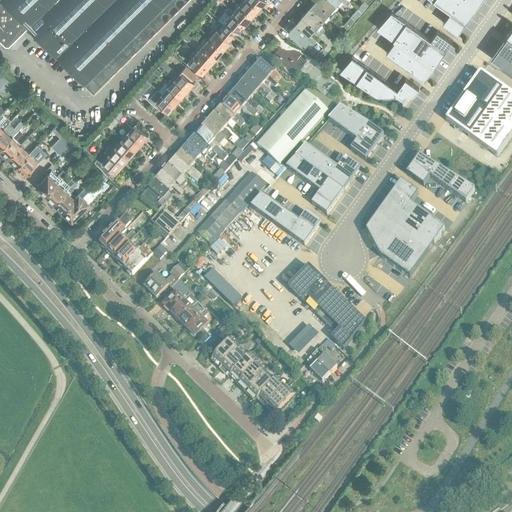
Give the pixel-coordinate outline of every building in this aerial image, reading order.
[(0,0),(0,40),(5,46),(9,45),(28,27),(93,93),(187,0),(0,0)] [(242,0),(240,4),(253,15),(259,7),(250,0),(242,0)] [(316,0),(315,0),(309,8),(323,19),(327,14),(334,20),(336,17),(335,16),(316,0)] [(331,0),(316,0),(335,16),(337,13),(335,11),(336,10),(333,8),(336,4),(331,0)] [(443,22),(458,33),(475,9),(481,0),(434,0),(451,11),(443,22)] [(357,9),(361,12),(368,4),(364,1),(357,9)] [(237,7),(233,11),(246,23),(253,15),(240,4),(238,2),(235,6),(237,7)] [(225,11),(218,18),(223,23),(225,24),(235,33),(237,30),(238,31),(244,24),(246,23),(233,11),(228,7),(226,9),(224,10),(225,11)] [(309,8),(302,16),(322,33),(323,33),(325,30),(319,24),(323,19),(309,8)] [(361,12),(357,9),(350,16),(354,20),(361,12)] [(433,67),(452,41),(437,30),(431,39),(391,11),(377,27),(395,40),(433,67)] [(302,16),(296,23),(309,35),(312,31),(327,44),(324,48),(328,51),(334,44),(330,40),(328,38),(323,33),(322,33),(302,16)] [(354,20),(350,16),(343,24),(347,28),(354,20)] [(208,35),(224,48),(231,40),(229,39),(233,34),(219,22),(215,26),(208,35)] [(294,24),(288,31),(302,43),(305,40),(308,43),(309,41),(325,54),(328,51),(324,48),(309,35),(296,23),(294,24)] [(224,48),(208,35),(205,38),(204,37),(200,42),(201,43),(217,56),(224,48)] [(492,56),(511,70),(511,39),(507,36),(492,56)] [(433,67),(395,40),(386,51),(411,70),(425,80),(433,67)] [(200,48),(196,52),(210,64),(217,56),(201,43),(198,46),(200,48)] [(210,64),(196,52),(188,60),(189,61),(186,64),(197,73),(200,70),(202,73),(210,64)] [(405,78),(398,88),(352,56),(340,70),(402,111),(419,87),(405,78)] [(175,77),(188,89),(195,81),(193,79),(197,74),(186,65),(178,74),(161,59),(159,63),(175,77)] [(260,63),(254,70),(267,81),(275,88),(278,85),(270,78),(273,74),(260,63)] [(254,70),(248,77),(269,96),(272,93),(263,85),(267,81),(254,70)] [(0,87),(8,79),(1,72),(0,72),(0,87)] [(511,96),(480,73),(445,122),(497,159),(511,137),(511,96)] [(175,77),(169,85),(181,97),(188,89),(175,77)] [(247,78),(241,85),(254,96),(258,91),(271,103),(273,99),(269,96),(248,77),(247,78)] [(14,84),(8,79),(0,87),(0,91),(3,95),(14,84)] [(149,82),(147,80),(133,95),(138,99),(151,84),(149,82)] [(181,97),(169,85),(162,92),(175,104),(181,97)] [(240,86),(235,92),(259,113),(261,115),(264,111),(253,101),(250,100),(254,96),(241,85),(240,86)] [(175,104),(162,92),(157,88),(148,99),(156,106),(159,102),(168,111),(175,104)] [(234,93),(228,99),(241,111),(245,106),(256,116),(259,113),(235,92),(234,93)] [(305,93),(257,147),(279,167),(328,113),(305,93)] [(287,101),(281,95),(277,100),(284,105),(287,101)] [(227,100),(222,107),(243,125),(243,126),(245,124),(245,122),(244,121),(237,115),(241,111),(228,99),(227,100)] [(221,108),(215,114),(228,126),(233,130),(237,125),(240,128),(243,125),(222,107),(221,108)] [(121,109),(114,117),(118,121),(125,113),(121,109)] [(350,152),(365,162),(383,137),(369,126),(340,109),(328,122),(357,143),(350,152)] [(2,112),(0,113),(0,130),(8,122),(10,120),(2,112)] [(214,116),(208,122),(227,138),(229,140),(233,136),(230,134),(226,130),(226,131),(224,130),(228,126),(215,114),(214,116)] [(118,121),(114,117),(108,125),(112,128),(118,121)] [(8,122),(0,130),(0,148),(19,128),(21,126),(24,123),(21,121),(14,128),(8,122)] [(127,122),(124,126),(129,130),(142,142),(148,134),(135,123),(132,127),(127,122)] [(208,123),(202,129),(220,145),(227,138),(208,122),(208,123)] [(262,129),(258,125),(251,134),(255,137),(262,129)] [(19,128),(0,148),(0,149),(8,157),(20,144),(15,140),(23,131),(22,130),(19,128)] [(201,131),(195,138),(212,153),(217,148),(218,149),(221,146),(220,145),(202,129),(201,131)] [(128,131),(122,138),(135,149),(141,143),(142,142),(129,130),(128,131)] [(20,144),(8,157),(16,164),(15,165),(16,166),(29,153),(24,148),(31,140),(28,136),(26,138),(20,144)] [(511,137),(497,159),(491,167),(499,173),(511,155),(511,137)] [(57,151),(64,143),(59,138),(52,146),(57,151)] [(120,140),(115,146),(128,157),(133,151),(135,149),(122,138),(120,140)] [(192,141),(188,145),(201,156),(203,158),(203,157),(205,159),(206,158),(212,162),(216,157),(212,153),(195,138),(192,141)] [(249,144),(245,140),(244,142),(242,141),(237,147),(242,151),(249,144)] [(69,148),(64,143),(57,151),(62,156),(69,148)] [(29,153),(16,166),(25,175),(46,153),(37,144),(36,145),(29,153)] [(186,147),(182,153),(194,164),(200,169),(203,166),(197,160),(199,158),(201,156),(188,145),(186,147)] [(108,146),(105,149),(109,153),(122,164),(125,160),(128,157),(115,146),(112,149),(108,146)] [(242,151),(237,147),(236,148),(238,149),(232,156),(237,160),(243,154),(241,152),(242,151)] [(328,182),(343,193),(360,170),(345,159),(337,170),(306,147),(295,159),(305,166),(312,171),(320,177),(328,182)] [(101,153),(94,161),(102,169),(102,170),(108,175),(113,170),(115,172),(118,168),(122,164),(109,153),(105,149),(101,153)] [(180,155),(175,160),(201,182),(203,179),(202,178),(191,168),(192,166),(194,164),(181,153),(180,155)] [(232,157),(225,165),(229,168),(237,160),(232,156),(231,156),(232,157)] [(419,158),(406,176),(423,188),(430,179),(465,205),(475,192),(467,188),(440,171),(419,158)] [(320,177),(312,171),(305,166),(295,159),(285,169),(320,194),(311,206),(326,217),(343,193),(328,182),(320,177)] [(171,165),(169,167),(181,179),(183,176),(185,174),(196,184),(198,185),(201,182),(175,160),(171,165)] [(229,168),(225,165),(223,163),(218,168),(220,170),(224,174),(229,168)] [(169,167),(162,175),(183,193),(185,190),(183,188),(187,183),(181,179),(169,167)] [(51,170),(36,186),(44,193),(46,195),(58,181),(66,173),(64,171),(63,170),(57,176),(51,170)] [(224,174),(220,170),(212,179),(216,183),(224,174)] [(74,197),(62,210),(66,214),(72,220),(102,189),(104,190),(109,185),(105,181),(107,180),(108,178),(104,174),(102,175),(101,177),(100,176),(95,181),(93,179),(80,193),(79,192),(74,197)] [(251,174),(210,219),(197,234),(198,234),(193,239),(197,243),(199,242),(201,243),(202,242),(207,247),(206,248),(208,250),(236,218),(265,187),(251,174)] [(161,176),(156,182),(168,193),(172,189),(180,196),(181,194),(183,193),(162,175),(161,176)] [(58,181),(46,195),(51,200),(54,203),(75,181),(72,178),(63,187),(58,181)] [(75,181),(54,203),(58,206),(62,210),(74,197),(70,193),(69,193),(78,184),(75,181)] [(154,184),(145,194),(162,209),(172,197),(168,193),(156,182),(154,184)] [(401,183),(366,232),(379,258),(409,280),(444,231),(410,206),(418,196),(401,183)] [(201,192),(200,194),(203,198),(205,196),(210,191),(206,187),(201,192)] [(145,194),(141,199),(157,214),(162,209),(145,194)] [(200,194),(193,202),(197,205),(203,198),(200,194)] [(468,206),(475,212),(483,201),(475,196),(468,206)] [(250,209),(304,248),(321,224),(306,214),(299,223),(261,197),(250,209)] [(191,204),(186,209),(190,213),(195,207),(197,205),(193,202),(191,204)] [(185,211),(180,217),(183,220),(189,214),(190,213),(186,209),(185,211)] [(109,233),(100,242),(100,245),(100,247),(106,252),(119,240),(121,237),(119,236),(133,222),(126,215),(117,225),(115,223),(107,231),(109,233)] [(167,215),(157,227),(160,229),(168,237),(183,221),(183,220),(180,217),(179,217),(175,222),(167,215)] [(135,237),(114,260),(118,264),(118,266),(121,268),(123,268),(140,251),(136,247),(140,243),(143,247),(144,246),(150,239),(142,232),(140,234),(136,238),(135,237)] [(446,232),(436,245),(445,251),(455,238),(446,232)] [(119,240),(106,252),(107,253),(107,255),(109,257),(111,256),(114,260),(135,237),(132,234),(125,241),(121,237),(119,240)] [(140,251),(123,268),(127,272),(126,274),(129,277),(131,276),(132,277),(143,265),(152,256),(147,251),(148,250),(144,246),(143,247),(140,243),(136,247),(140,251)] [(163,257),(157,251),(152,255),(159,262),(163,257)] [(171,289),(178,282),(190,270),(182,263),(169,275),(171,277),(169,280),(169,281),(166,284),(157,275),(144,288),(156,300),(168,288),(170,290),(171,289)] [(308,268),(287,289),(292,294),(334,336),(330,340),(343,352),(366,324),(308,268)] [(178,282),(171,289),(176,294),(163,307),(171,315),(191,295),(178,282)] [(206,296),(210,300),(215,295),(211,291),(206,296)] [(195,298),(191,295),(171,315),(179,323),(191,310),(187,306),(195,298)] [(191,310),(179,323),(186,330),(199,317),(191,310)] [(205,311),(199,317),(186,330),(194,338),(207,325),(202,321),(208,314),(205,311)] [(222,366),(239,350),(230,341),(213,358),(222,366)] [(247,358),(239,350),(222,366),(231,375),(232,374),(232,373),(247,358)] [(318,352),(315,356),(320,361),(317,364),(329,376),(337,368),(324,356),(323,357),(318,352)] [(248,356),(247,358),(232,373),(232,374),(240,382),(256,366),(257,366),(258,366),(248,356)] [(315,362),(311,367),(312,368),(309,371),(322,383),(329,376),(317,364),(320,361),(315,356),(311,359),(315,362)] [(240,382),(239,382),(248,391),(265,374),(257,366),(256,366),(240,382)] [(265,374),(248,391),(257,400),(259,398),(259,397),(276,380),(275,380),(277,379),(268,371),(265,374)] [(284,389),(276,380),(259,397),(259,398),(267,406),(284,389)] [(293,398),(284,389),(267,406),(276,414),(293,398)]
